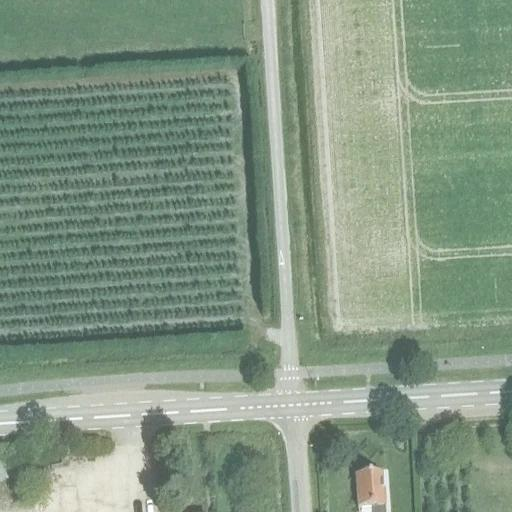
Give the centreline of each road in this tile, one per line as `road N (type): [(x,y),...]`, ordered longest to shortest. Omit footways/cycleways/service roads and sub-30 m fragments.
road 1 (unclassified): [(292,406),(263,0)]
road 2 (secondary): [(0,425),(292,406)]
road 3 (secondary): [(292,406),(511,393)]
